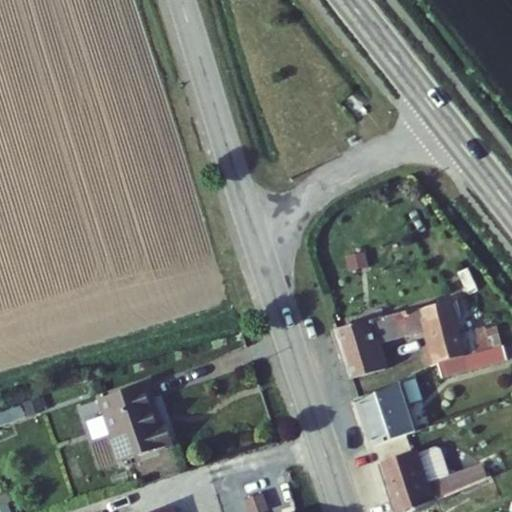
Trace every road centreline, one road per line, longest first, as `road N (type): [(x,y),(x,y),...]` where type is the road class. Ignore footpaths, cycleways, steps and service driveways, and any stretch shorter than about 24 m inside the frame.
road 1 (unclassified): [(183,0),(263,261)]
road 2 (unclassified): [(263,261),(345,511)]
road 3 (unclassified): [(263,261),(307,195),(374,156),(456,136)]
road 4 (primary): [(349,0),(456,136)]
